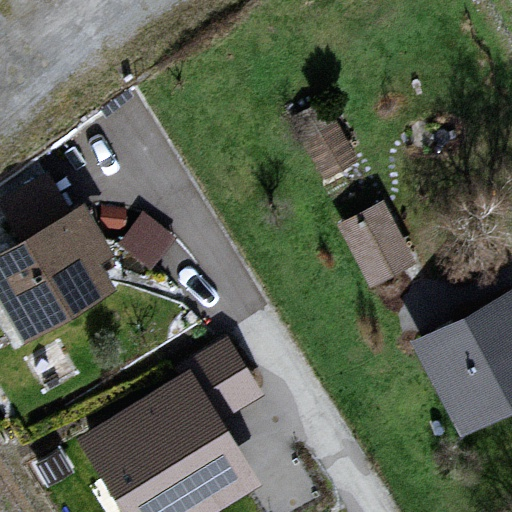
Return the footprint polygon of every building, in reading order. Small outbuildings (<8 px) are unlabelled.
[(319,98),(285,116),(316,176),(347,164),(319,98)] [(55,178),(0,207),(0,335),(105,283),(55,178)] [(374,199),(327,222),(355,286),(409,265),(374,199)] [(511,290),(510,287),(413,338),(456,420),(511,390),(511,290)] [(228,323),(194,344),(227,398),(261,377),(228,323)] [(74,415),(128,511),(181,511),(261,468),(194,348),(74,415)]
